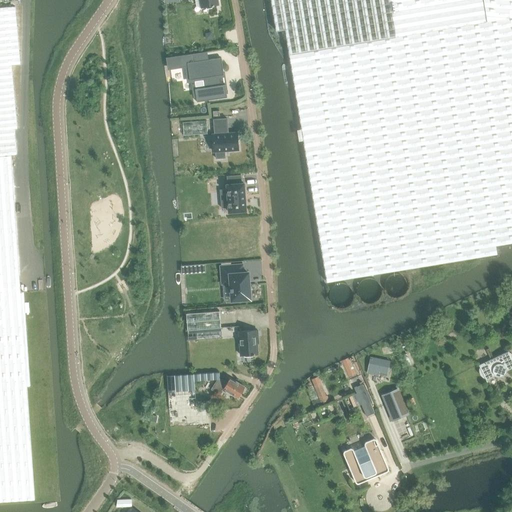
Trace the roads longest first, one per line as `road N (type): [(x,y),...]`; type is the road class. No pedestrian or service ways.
road 1 (unclassified): [(233,0),(271,343),(240,410),(197,473)]
road 2 (residential): [(108,0),(69,62),(57,114),(74,377),(85,413),(117,463)]
